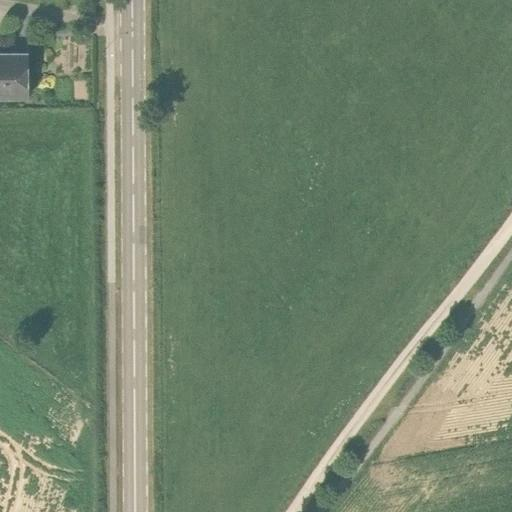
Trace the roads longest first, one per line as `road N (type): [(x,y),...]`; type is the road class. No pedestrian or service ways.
road 1 (secondary): [(135,511),(131,0)]
road 2 (track): [(511,222),(295,511)]
